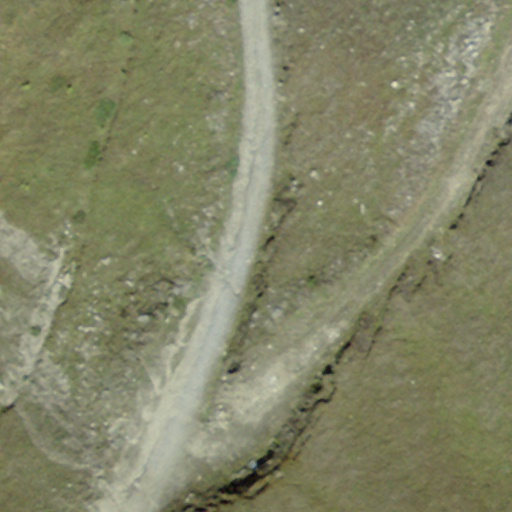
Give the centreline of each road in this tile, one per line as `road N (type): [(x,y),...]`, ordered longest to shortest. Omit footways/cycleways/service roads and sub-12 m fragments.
road 1 (track): [(128,511),(169,437),(237,254),(261,94),(253,0)]
road 2 (track): [(169,437),(210,417),(334,314),(410,231),(483,115),(511,43)]
